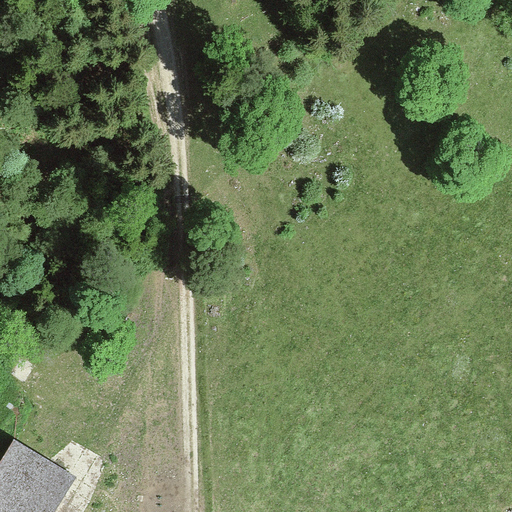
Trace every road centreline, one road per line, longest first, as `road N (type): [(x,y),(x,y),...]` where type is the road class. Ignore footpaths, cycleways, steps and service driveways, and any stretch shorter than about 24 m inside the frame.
road 1 (track): [(187,511),(185,299),(145,0)]
road 2 (track): [(75,472),(185,299)]
